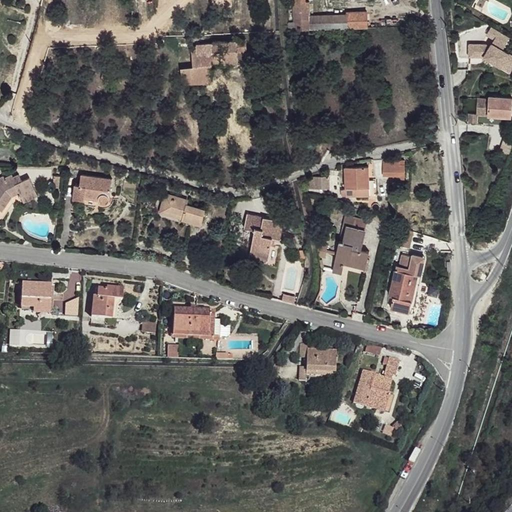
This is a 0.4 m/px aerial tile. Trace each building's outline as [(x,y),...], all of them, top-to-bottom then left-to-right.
[(293,0),(295,32),(319,31),(367,28),(366,10),(346,9),(346,13),(311,13),(309,0),(293,0)] [(469,44),(469,57),(484,57),(510,71),(511,67),(511,54),(502,49),(509,37),(492,27),(487,35),(494,39),(490,47),(486,44),(469,44)] [(210,44),(212,63),(238,61),(237,53),(248,51),(247,40),(210,44)] [(182,69),(183,83),(214,80),(212,63),(210,44),(198,44),(198,46),(192,46),(193,67),(182,69)] [(122,82),(123,70),(103,68),(101,80),(122,82)] [(219,85),(218,94),(223,94),(226,94),(227,86),(219,85)] [(489,99),(489,116),(511,117),(511,107),(511,97),(490,96),(489,99)] [(479,98),(478,115),(489,116),(489,99),(479,98)] [(469,114),(469,124),(477,124),(478,115),(469,114)] [(383,164),(383,176),(398,175),(398,171),(403,171),(403,165),(397,165),(397,163),(383,164)] [(344,167),(345,188),(367,187),(368,181),(367,166),(344,167)] [(74,184),(73,198),(83,199),(85,195),(98,197),(98,199),(99,200),(101,202),(103,203),(106,203),(108,201),(110,199),(112,177),(81,174),(79,185),(74,184)] [(0,177),(0,208),(12,195),(10,192),(15,190),(17,193),(16,194),(18,198),(20,197),(33,191),(27,179),(20,182),(17,176),(12,178),(10,177),(3,180),(1,177),(0,177)] [(316,177),(314,188),(318,189),(319,185),(322,185),(325,184),(326,178),(316,177)] [(344,196),(344,197),(367,197),(367,193),(367,187),(345,188),(344,190),(344,196)] [(33,191),(20,197),(23,205),(36,199),(33,191)] [(175,198),(173,205),(177,206),(175,215),(193,218),(192,223),(212,227),(215,212),(197,208),(197,205),(194,204),(195,201),(175,198)] [(246,212),(242,225),(254,229),(246,255),(265,260),(270,243),(267,242),(268,236),(271,237),(278,239),(282,221),(246,212)] [(339,241),(335,257),(343,259),(349,260),(348,266),(363,269),(367,256),(357,254),(363,232),(346,228),(342,242),(339,241)] [(399,229),(394,247),(406,251),(411,233),(399,229)] [(335,257),(331,274),(339,276),(343,259),(335,257)] [(392,269),(384,298),(387,299),(385,309),(404,314),(412,286),(406,284),(408,277),(417,279),(420,268),(417,267),(419,260),(408,257),(407,259),(398,257),(395,269),(392,269)] [(408,277),(406,284),(412,286),(404,314),(407,315),(417,279),(408,277)] [(22,282),(19,306),(48,310),(51,286),(22,282)] [(93,296),(91,317),(111,319),(113,303),(110,303),(111,300),(120,300),(121,301),(122,289),(106,288),(105,291),(97,289),(96,296),(93,296)] [(113,303),(111,319),(115,320),(117,305),(119,303),(120,300),(111,300),(110,303),(113,303)] [(172,309),(169,339),(216,344),(219,324),(207,323),(208,314),(172,309)] [(305,368),(305,376),(333,378),(334,351),(306,350),(305,368)] [(388,358),(383,374),(394,378),(398,362),(388,358)] [(361,372),(352,403),(364,407),(365,402),(385,408),(389,395),(386,394),(372,390),(370,390),(374,376),(361,372)] [(376,377),(372,390),(386,394),(390,381),(381,379),(376,377)] [(365,402),(364,407),(383,413),(385,408),(365,402)]
